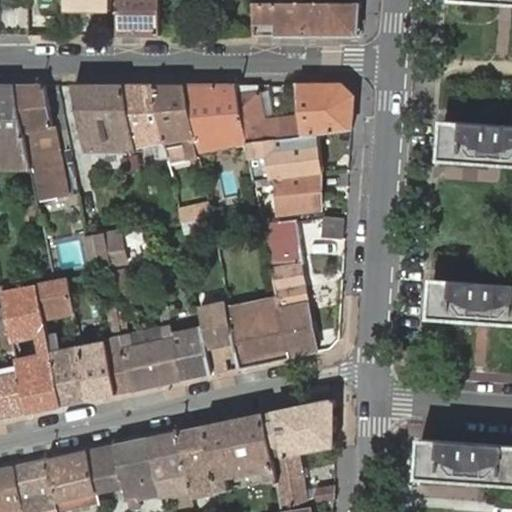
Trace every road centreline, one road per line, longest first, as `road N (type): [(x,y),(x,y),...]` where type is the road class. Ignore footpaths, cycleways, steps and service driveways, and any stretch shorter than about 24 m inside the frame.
road 1 (residential): [(0,62),(394,64)]
road 2 (residential): [(0,445),(372,371)]
road 3 (tertiary): [(372,371),(394,64)]
road 4 (residential): [(372,397),(511,406)]
